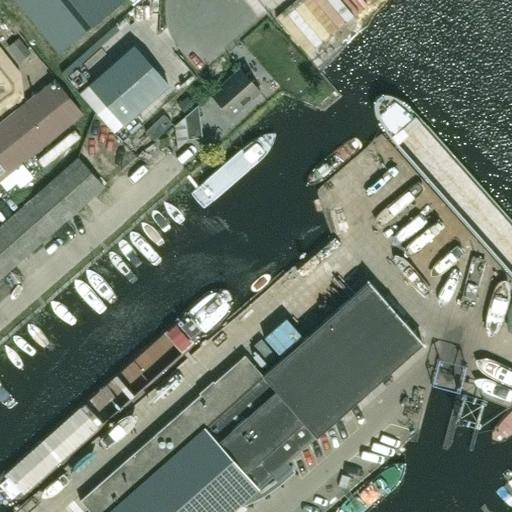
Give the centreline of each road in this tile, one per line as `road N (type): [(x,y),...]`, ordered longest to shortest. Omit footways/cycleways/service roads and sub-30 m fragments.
road 1 (unknown): [(266,511),(437,348),(436,318),(421,298),(399,278),(362,266),(314,287),(58,511)]
road 2 (unclassified): [(0,316),(170,167)]
